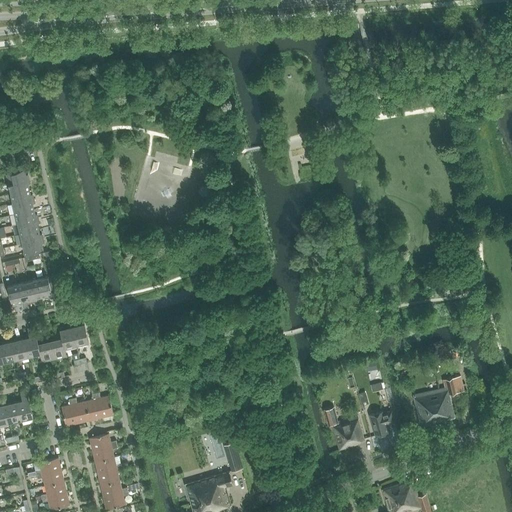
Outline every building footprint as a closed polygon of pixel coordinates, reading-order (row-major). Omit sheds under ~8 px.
[(6,173),(9,183),(29,179),(28,174),(26,175),(24,169),(6,173)] [(11,193),(29,189),(28,184),(30,183),(29,179),(9,183),(11,193)] [(13,203),(34,198),(33,194),(30,194),(29,189),(11,193),(13,203)] [(34,198),(13,203),(16,213),(34,209),(33,204),(35,203),(34,198)] [(18,223),(38,218),(37,214),(35,214),(34,209),(16,213),(18,223)] [(20,233),(38,229),(37,223),(40,223),(38,218),(18,223),(20,233)] [(23,243),(43,238),(42,234),(40,234),(38,229),(20,233),(23,243)] [(23,243),(25,253),(43,249),(42,243),(44,243),(43,238),(23,243)] [(52,297),(57,296),(56,293),(62,292),(58,274),(47,276),(52,297)] [(52,297),(47,276),(38,279),(42,297),(47,296),(48,298),(52,297)] [(42,297),(38,279),(28,281),(32,302),(37,301),(36,298),(42,297)] [(32,302),(28,281),(18,283),(22,302),(27,300),(28,303),(32,302)] [(22,302),(18,283),(7,286),(12,306),(17,305),(17,303),(22,302)] [(84,324),(72,327),(76,344),(88,341),(84,324)] [(24,338),(28,355),(40,352),(38,344),(34,327),(28,329),(30,337),(24,338)] [(76,344),(72,327),(60,330),(62,338),(64,347),(76,344)] [(28,355),(24,338),(12,341),(16,358),(28,355)] [(66,355),(64,347),(62,338),(50,341),(54,358),(66,355)] [(16,358),(12,341),(0,344),(4,361),(16,358)] [(54,358),(50,341),(38,344),(40,352),(42,361),(54,358)] [(81,363),(80,358),(78,353),(72,355),(75,365),(81,363)] [(375,361),(366,363),(368,370),(377,368),(375,361)] [(370,383),(383,379),(381,369),(368,372),(370,383)] [(438,389),(413,394),(421,425),(447,420),(447,418),(455,416),(449,394),(464,390),(461,374),(443,378),(445,387),(438,389)] [(381,382),(371,384),(373,390),(382,388),(381,382)] [(21,419),(33,416),(27,391),(21,392),(23,400),(17,402),(21,419)] [(96,392),(101,417),(113,414),(109,395),(101,397),(99,391),(96,392)] [(85,400),(90,420),(101,417),(96,392),(92,393),(93,399),(85,400)] [(90,420),(85,400),(77,402),(76,397),(72,398),(78,422),(90,420)] [(78,422),(72,398),(69,398),(70,404),(62,406),(66,425),(78,422)] [(5,405),(9,421),(21,419),(17,402),(5,405)] [(0,405),(0,423),(9,421),(5,405),(0,405)] [(364,439),(358,416),(338,421),(334,406),(324,409),(329,424),(332,423),(339,449),(358,443),(358,441),(364,439)] [(395,421),(392,410),(384,412),(383,410),(370,414),(376,436),(390,432),(387,423),(395,421)] [(92,449),(117,443),(116,440),(111,441),(109,433),(90,437),(92,449)] [(235,442),(226,445),(228,452),(237,449),(235,442)] [(117,443),(92,449),(95,461),(114,456),(112,448),(118,447),(117,443)] [(36,474),(61,468),(58,456),(39,461),(41,469),(36,471),(36,474)] [(114,456),(95,461),(98,472),(123,467),(122,463),(116,464),(114,456)] [(20,483),(23,482),(20,466),(14,467),(18,483),(20,483)] [(101,484),(120,480),(118,471),(123,470),(123,467),(98,472),(101,484)] [(45,485),(64,480),(61,468),(36,474),(37,478),(43,477),(45,485)] [(185,483),(186,484),(194,511),(210,511),(220,509),(221,509),(221,508),(221,507),(231,504),(226,486),(233,484),(229,470),(186,483),(185,483)] [(64,480),(45,485),(47,493),(41,494),(42,498),(67,492),(64,480)] [(103,496),(128,490),(127,486),(121,488),(120,480),(101,484),(103,496)] [(427,511),(431,511),(426,493),(418,495),(414,481),(406,483),(406,481),(382,488),(389,511),(410,511),(425,507),(426,511),(427,511)] [(103,496),(106,508),(125,503),(123,495),(129,494),(128,490),(103,496)] [(67,492),(42,498),(43,501),(48,500),(50,508),(69,504),(67,492)]
